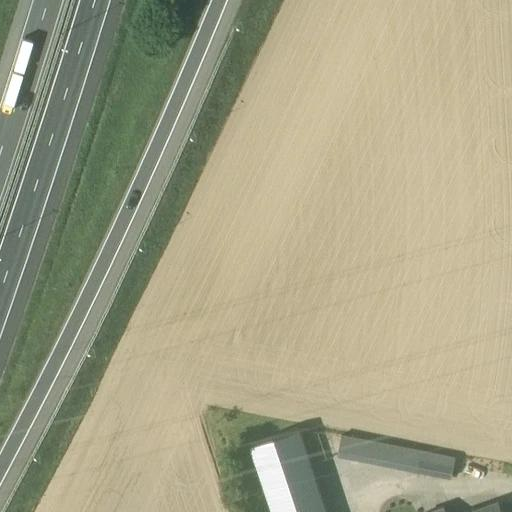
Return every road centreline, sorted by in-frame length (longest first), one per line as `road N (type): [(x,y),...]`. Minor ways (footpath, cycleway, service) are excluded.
road 1 (motorway): [(0,471),(140,187),(214,0)]
road 2 (motorway): [(0,298),(96,0)]
road 3 (unknown): [(511,495),(328,474),(309,484),(313,511)]
road 4 (motorway): [(45,0),(0,148)]
